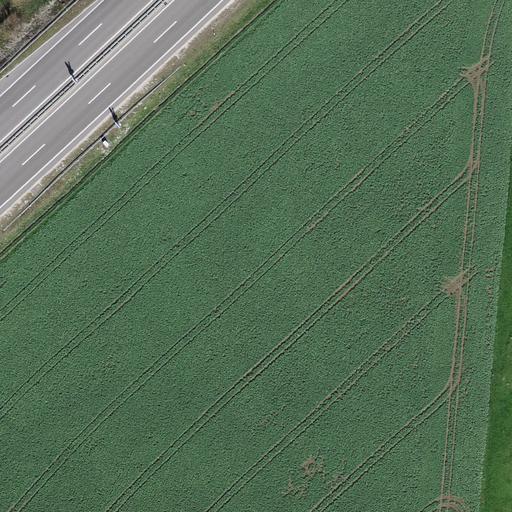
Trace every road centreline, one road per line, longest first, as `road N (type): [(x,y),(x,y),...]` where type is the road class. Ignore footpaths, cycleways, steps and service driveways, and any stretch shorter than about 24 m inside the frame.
road 1 (motorway): [(0,185),(198,0)]
road 2 (motorway): [(126,0),(0,118)]
